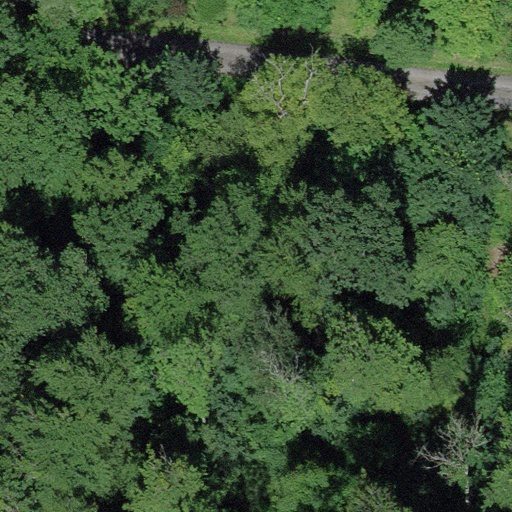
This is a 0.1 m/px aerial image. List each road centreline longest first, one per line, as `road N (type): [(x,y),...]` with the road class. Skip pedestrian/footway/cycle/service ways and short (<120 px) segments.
road 1 (track): [(511,90),(0,46)]
road 2 (track): [(511,159),(500,343),(415,456),(342,511)]
